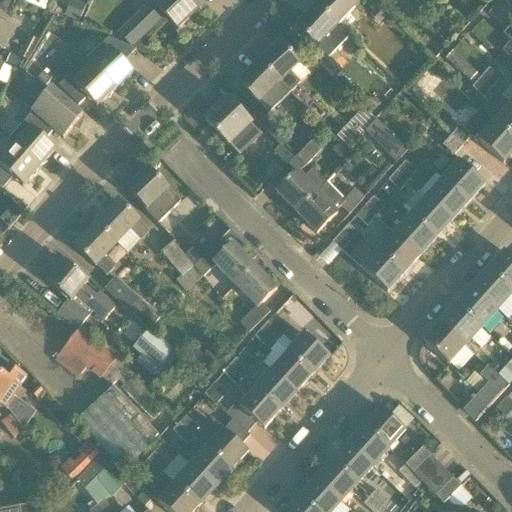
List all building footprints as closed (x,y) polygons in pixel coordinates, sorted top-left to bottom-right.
[(147,0),(178,31),(199,9),(190,0),(147,0)] [(324,0),(316,9),(337,28),(357,8),(349,0),(324,0)] [(511,8),(511,7),(511,0),(501,0),(502,0),(511,8)] [(71,2),(64,18),(78,23),(85,8),(71,2)] [(148,7),(118,35),(132,49),(161,20),(148,7)] [(328,59),(348,39),(342,34),(337,28),(316,9),(297,29),(328,59)] [(380,26),(386,20),(375,10),(369,16),(380,26)] [(0,48),(4,50),(10,38),(13,31),(14,29),(4,24),(0,22),(0,48)] [(511,60),(511,42),(487,22),(479,32),(511,60)] [(29,38),(18,59),(26,63),(37,43),(29,38)] [(86,62),(91,68),(115,92),(117,90),(123,87),(122,84),(133,74),(123,64),(136,52),(108,40),(96,51),(85,61),(86,62)] [(290,75),(298,67),(300,66),(280,45),(259,66),(289,95),(300,85),(290,75)] [(493,98),(488,93),(491,90),(480,80),(453,53),(446,61),(474,86),(472,89),(487,103),(493,98)] [(9,57),(6,65),(20,71),(23,63),(9,57)] [(75,72),(59,87),(78,107),(87,99),(97,109),(99,107),(107,99),(109,100),(112,94),(115,92),(91,68),(86,62),(75,72)] [(289,95),(259,66),(239,85),(268,115),(289,95)] [(491,90),(500,80),(489,70),(480,80),(491,90)] [(46,87),(51,81),(43,74),(38,80),(46,87)] [(83,120),(50,91),(38,106),(25,95),(18,102),(32,114),(53,132),(63,141),(73,130),(83,120)] [(374,100),(367,107),(373,113),(380,106),(374,100)] [(239,157),(261,136),(227,101),(205,122),(239,157)] [(511,108),(510,107),(494,125),(511,141),(511,108)] [(479,113),(462,131),(471,139),(477,144),(478,143),(503,166),(511,156),(511,141),(494,125),(493,127),(479,113)] [(8,142),(14,148),(39,170),(41,167),(47,164),(46,162),(56,151),(45,142),(53,132),(32,114),(8,142)] [(366,135),(374,143),(385,131),(377,123),(366,135)] [(463,148),(471,139),(459,129),(451,138),(463,148)] [(409,151),(385,131),(374,143),(395,165),(409,151)] [(454,158),(463,148),(451,138),(443,147),(454,158)] [(311,143),(288,166),(297,175),(299,173),(320,152),(311,143)] [(275,153),(273,168),(278,173),(292,159),(280,147),(275,153)] [(37,172),(39,170),(14,148),(4,159),(0,155),(0,189),(3,191),(12,179),(23,189),(33,177),(35,179),(37,172)] [(467,206),(485,187),(459,163),(442,183),(467,206)] [(408,183),(416,174),(405,164),(397,173),(408,183)] [(297,175),(276,194),(297,215),(326,185),(312,171),(303,181),(297,175)] [(158,226),(180,204),(148,172),(127,192),(146,211),(145,213),(158,226)] [(399,192),(408,183),(397,173),(388,182),(399,192)] [(467,206),(442,183),(435,176),(419,194),(426,200),(451,223),(467,206)] [(326,185),(297,215),(317,236),(338,217),(335,214),(331,210),(341,200),(326,185)] [(344,204),(341,207),(349,215),(363,200),(355,191),(343,203),(344,204)] [(417,192),(402,209),(411,217),(410,218),(435,241),(451,223),(426,200),(419,194),(417,192)] [(375,218),(383,208),(373,199),(364,208),(375,218)] [(127,256),(141,243),(148,236),(137,224),(137,223),(118,204),(96,227),(117,246),(116,246),(127,256)] [(367,226),(375,218),(364,208),(357,217),(367,226)] [(419,259),(433,244),(435,241),(410,218),(394,236),(419,259)] [(104,260),(116,246),(96,227),(75,249),(95,269),(107,278),(115,270),(104,260)] [(342,253),(358,235),(348,227),(332,245),(342,253)] [(403,277),(419,259),(394,236),(378,254),(403,277)] [(194,269),(210,253),(213,250),(203,240),(184,258),(194,269)] [(194,269),(184,258),(173,244),(161,254),(181,278),(176,282),(185,294),(203,280),(194,269)] [(235,288),(254,270),(234,249),(235,248),(233,246),(218,261),(210,253),(194,269),(203,280),(215,268),(235,288)] [(387,295),(403,277),(378,254),(362,271),(387,295)] [(511,261),(504,254),(488,272),(511,293),(511,261)] [(63,263),(46,284),(68,302),(58,315),(78,331),(88,319),(71,305),(76,299),(92,313),(104,323),(117,308),(100,293),(96,298),(86,288),(91,281),(79,271),(77,274),(63,263)] [(262,306),(277,291),(274,290),(254,270),(235,288),(256,309),(241,324),(250,334),(270,314),(262,306)] [(497,313),(511,296),(511,293),(488,272),(472,290),(497,313)] [(127,311),(137,320),(148,309),(138,300),(115,279),(104,291),(127,311)] [(455,308),(481,331),(497,313),(472,290),(455,308)] [(465,349),(481,331),(455,308),(439,326),(465,349)] [(159,319),(148,309),(137,320),(149,331),(159,319)] [(276,345),(288,332),(273,318),(261,332),(276,345)] [(449,367),(465,349),(439,326),(423,344),(449,367)] [(115,361),(94,344),(79,331),(55,361),(77,378),(85,368),(100,381),(102,379),(112,388),(118,382),(123,387),(122,388),(153,420),(164,409),(133,377),(115,361)] [(175,352),(151,331),(134,350),(142,357),(137,363),(153,377),(158,371),(175,352)] [(270,352),(276,345),(261,332),(255,339),(270,352)] [(313,377),(329,359),(304,337),(287,355),(313,377)] [(213,371),(224,358),(211,347),(200,360),(213,371)] [(179,356),(175,352),(158,371),(153,377),(157,381),(179,356)] [(297,395),(313,377),(287,355),(271,373),(297,395)] [(251,374),(236,361),(230,368),(245,381),(251,374)] [(483,366),(470,384),(480,392),(493,373),(483,366)] [(238,389),(245,381),(230,368),(223,375),(238,389)] [(0,407),(12,416),(25,394),(19,390),(25,381),(8,369),(2,377),(0,375),(0,407)] [(280,413),(297,395),(271,373),(255,391),(280,413)] [(482,397),(492,406),(509,388),(498,379),(482,397)] [(280,413),(255,391),(245,381),(238,389),(237,390),(247,400),(239,409),(235,406),(226,416),(232,422),(250,438),(248,435),(257,425),(264,431),(280,413)] [(157,437),(113,390),(77,423),(124,474),(157,437)] [(511,412),(511,404),(506,399),(496,410),(506,419),(511,412)] [(389,451),(405,433),(380,410),(364,428),(389,451)] [(232,473),(245,458),(248,454),(241,448),(250,438),(232,422),(223,432),(216,440),(203,429),(201,432),(186,418),(179,426),(194,439),(206,450),(232,473)] [(190,444),(194,439),(179,426),(173,433),(182,441),(179,445),(187,452),(193,446),(190,444)] [(373,469),(389,451),(364,428),(348,446),(373,469)] [(332,464),(357,487),(373,469),(348,446),(332,464)] [(99,455),(91,448),(64,475),(71,482),(99,455)] [(215,491),(232,473),(206,450),(190,468),(215,491)] [(429,457),(423,450),(406,467),(412,474),(429,457)] [(162,474),(168,467),(155,455),(148,462),(162,474)] [(84,491),(93,503),(98,507),(101,511),(113,511),(105,503),(124,487),(119,481),(123,477),(110,465),(103,456),(77,482),(84,491)] [(447,503),(461,489),(429,457),(412,474),(421,483),(421,484),(443,507),(447,503)] [(156,482),(162,474),(148,462),(141,469),(156,482)] [(340,505),(357,487),(332,464),(315,482),(340,505)] [(421,484),(421,483),(412,474),(406,467),(398,475),(414,491),(421,484)] [(199,509),(215,491),(190,468),(174,486),(199,509)] [(333,511),(340,505),(315,482),(299,500),(312,511),(333,511)] [(166,511),(196,511),(199,509),(174,486),(158,504),(166,511)] [(384,511),(385,511),(391,505),(376,491),(369,498),(384,511)] [(370,511),(384,511),(369,498),(363,506),(370,511)] [(288,511),(312,511),(299,500),(288,511)]
